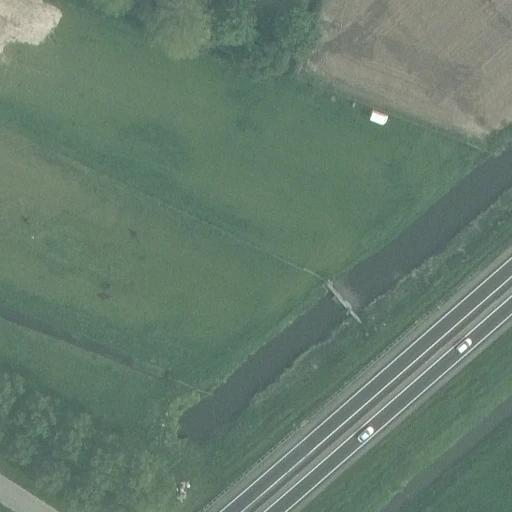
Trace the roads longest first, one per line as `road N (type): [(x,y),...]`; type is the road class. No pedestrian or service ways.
road 1 (trunk): [(511,270),(232,511)]
road 2 (trunk): [(276,511),(511,308)]
